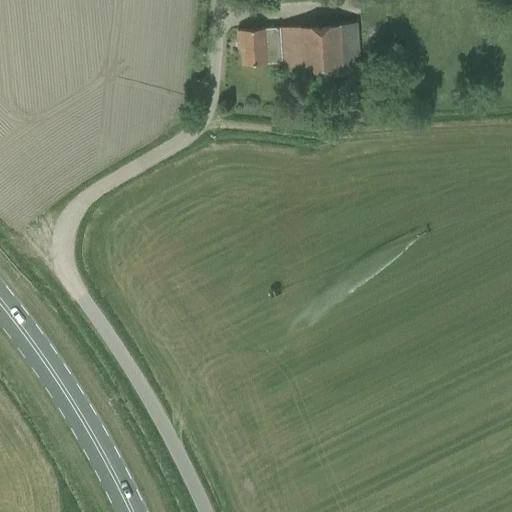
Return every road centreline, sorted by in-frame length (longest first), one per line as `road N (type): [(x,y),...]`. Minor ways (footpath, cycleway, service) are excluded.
road 1 (unclassified): [(60,241),(73,210),(95,191),(200,121),(212,85),(217,0)]
road 2 (track): [(511,128),(294,131),(200,121)]
road 3 (unclassified): [(60,241),(66,275),(133,376),(204,511)]
road 4 (primary): [(130,511),(81,419),(0,303)]
